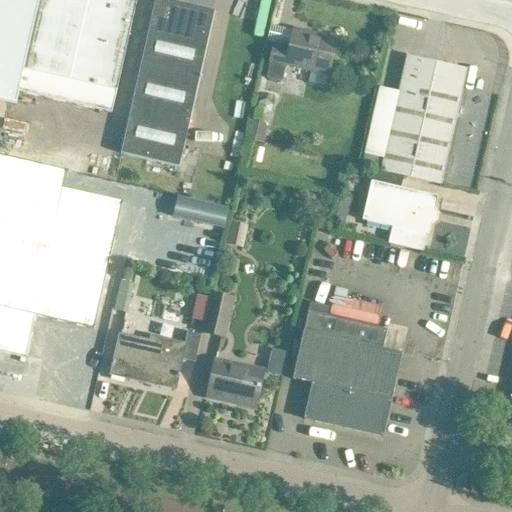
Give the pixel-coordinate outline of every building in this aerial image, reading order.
[(0,0),(0,101),(15,105),(18,93),(111,114),(137,0),(0,0)] [(162,0),(155,0),(151,18),(119,154),(178,168),(214,12),(162,0)] [(269,69),(266,79),(282,83),(286,66),(311,72),(308,84),(325,88),(331,63),(336,44),(307,37),(308,34),(293,31),(289,49),(274,46),(269,65),(269,69)] [(407,57),(402,76),(380,172),(440,186),(466,70),(407,57)] [(263,146),(267,129),(249,124),(245,141),(263,146)] [(0,351),(26,357),(35,317),(93,330),(98,310),(110,259),(122,204),(63,191),(67,173),(0,157),(0,351)] [(403,178),(374,171),(362,221),(392,228),(388,245),(423,253),(427,236),(429,237),(431,225),(425,215),(435,209),(437,198),(400,189),(403,178)] [(172,218),(222,229),(226,210),(176,199),(172,218)] [(243,248),(246,227),(232,225),(228,246),(243,248)] [(133,286),(120,283),(114,310),(127,313),(133,286)] [(395,298),(346,292),(344,310),(393,315),(395,298)] [(235,300),(210,295),(202,334),(226,339),(235,300)] [(387,331),(367,326),(308,313),(292,380),(312,385),(304,420),(382,438),(402,355),(382,350),(387,331)] [(195,364),(199,344),(201,336),(187,333),(185,345),(151,337),(150,342),(119,335),(113,362),(112,362),(111,367),(112,367),(110,376),(130,381),(131,377),(141,379),(140,383),(176,391),(182,361),(195,364)] [(215,362),(212,376),(208,396),(239,402),(238,405),(255,409),(263,373),(215,362)]
